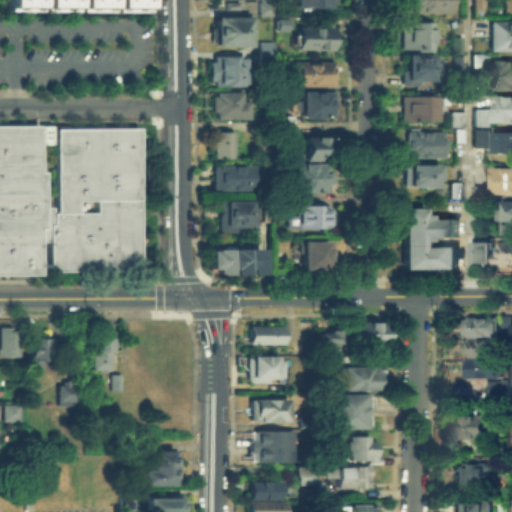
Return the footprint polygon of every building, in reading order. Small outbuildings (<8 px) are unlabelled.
[(4,0),(37,0),(37,10),(4,9),(4,0)] [(40,0),(73,0),(73,10),(40,10),(40,0)] [(76,0),(109,0),(109,10),(76,10),(76,0)] [(112,0),(145,0),(145,10),(112,10),(112,0)] [(271,0),(271,14),(257,14),(257,0),(271,0)] [(331,0),(292,0),(292,7),(331,8),(331,0)] [(445,0),(445,11),(400,10),(400,0),(445,0)] [(511,10),(502,10),(502,0),(511,0),(511,10)] [(232,44),(232,45),(227,45),(227,44),(213,43),(213,17),(253,18),(252,44),(232,44)] [(287,30),(287,18),(273,18),(273,30),(287,30)] [(511,50),(487,50),(487,21),(511,21),(511,50)] [(398,23),(432,23),(432,49),(398,49),(398,23)] [(297,28),(330,28),(330,49),(297,49),(297,28)] [(452,52),(452,35),(460,35),(460,52),(452,52)] [(256,60),(256,39),(271,39),(271,60),(256,60)] [(414,84),(397,84),(397,68),(404,68),(404,53),(434,53),(434,80),(414,80),(414,84)] [(452,71),(452,56),(461,56),(461,71),(452,71)] [(242,58),(242,85),(209,85),(209,58),(242,58)] [(511,60),(511,89),(488,89),(488,60),(511,60)] [(290,63),(332,63),(332,85),(290,85),(290,63)] [(241,93),(241,100),(248,100),(248,118),(212,118),(212,93),(241,93)] [(326,93),(325,116),(298,116),(298,93),(326,93)] [(400,95),(437,95),(437,120),(400,119),(400,95)] [(511,95),(511,121),(493,121),(493,95),(511,95)] [(471,123),(472,109),(486,109),(486,123),(471,123)] [(450,125),(450,111),(458,111),(458,125),(450,125)] [(272,126),(272,114),(289,114),(289,126),(272,126)] [(0,126),(36,126),(36,173),(41,173),(41,208),(53,208),(52,130),(135,130),(136,271),(50,271),(48,266),(36,266),(36,275),(0,275),(0,126)] [(473,146),(473,127),(486,127),(486,146),(473,146)] [(451,141),(451,130),(459,130),(459,141),(451,141)] [(511,152),(490,152),(490,131),(511,131),(511,152)] [(209,132),(232,132),(232,156),(208,156),(209,132)] [(405,138),(405,133),(442,133),(442,157),(402,157),(402,138),(405,138)] [(300,159),(300,135),(330,135),(330,159),(300,159)] [(285,191),(285,162),(327,163),(327,191),(285,191)] [(403,165),(433,165),(433,185),(403,185),(403,165)] [(211,189),(211,166),(254,166),(254,189),(211,189)] [(511,192),(492,192),(492,166),(511,166),(511,192)] [(445,183),(459,183),(459,196),(445,196),(445,183)] [(482,186),(482,198),(472,198),(472,186),(482,186)] [(240,232),(215,232),(215,202),(222,202),(222,200),(254,200),(254,225),(240,225),(240,232)] [(511,220),(499,220),(499,201),(511,201),(511,220)] [(331,207),(331,226),(296,226),(296,207),(331,207)] [(421,210),(421,218),(454,218),(454,238),(421,237),(421,246),(455,246),(455,267),(401,267),(401,210),(421,210)] [(298,268),(298,239),(325,239),(325,268),(298,268)] [(470,260),(470,239),(490,239),(490,260),(470,260)] [(511,260),(495,260),(495,240),(511,240),(511,260)] [(205,246),(259,245),(259,271),(248,271),(248,265),(242,265),(242,271),(231,271),(231,265),(225,265),(225,271),(214,271),(214,265),(205,265),(205,246)] [(461,336),(461,317),(496,317),(496,336),(461,336)] [(353,319),(388,319),(388,337),(393,337),(393,345),(353,345),(353,319)] [(279,324),(279,343),(246,343),(247,324),(279,324)] [(0,357),(0,327),(13,327),(13,357),(0,357)] [(316,330),(335,330),(335,353),(316,353),(316,330)] [(87,366),(87,336),(97,336),(97,331),(110,331),(110,349),(103,349),(103,366),(87,366)] [(25,358),(25,336),(45,336),(45,358),(25,358)] [(461,355),(461,337),(494,338),(494,355),(461,355)] [(272,354),(272,358),(280,359),(280,381),(244,381),(244,358),(248,358),(248,354),(272,354)] [(462,377),(462,357),(501,357),(501,377),(462,377)] [(337,389),(337,366),(382,366),(382,389),(337,389)] [(107,375),(117,375),(117,389),(107,389),(107,375)] [(53,403),(54,382),(59,382),(59,378),(67,378),(67,382),(74,382),(74,403),(53,403)] [(508,381),(508,402),(487,401),(487,381),(508,381)] [(327,394),(365,394),(365,428),(327,428),(327,394)] [(283,400),(283,421),(247,421),(247,399),(283,400)] [(0,404),(14,404),(14,420),(0,420),(0,404)] [(450,438),(450,416),(484,416),(484,438),(450,438)] [(311,417),(311,427),(299,427),(299,417),(311,417)] [(252,439),(252,432),(288,432),(288,460),(250,460),(250,439),(252,439)] [(367,435),(367,441),(374,441),(374,454),(367,454),(367,460),(347,460),(347,453),(343,453),(344,441),(348,441),(348,435),(367,435)] [(143,459),(143,452),(175,452),(175,485),(141,484),(141,459),(143,459)] [(459,483),(453,483),(453,465),(459,465),(459,463),(485,463),(485,483),(459,483)] [(332,474),(322,474),(322,465),(368,465),(368,488),(332,488),(332,474)] [(309,477),(309,483),(293,483),(293,477),(291,477),(291,466),(310,466),(310,477),(309,477)] [(245,497),(245,480),(277,481),(276,497),(245,497)] [(282,495),(282,484),(292,484),(292,495),(282,495)] [(130,487),(130,508),(118,508),(118,487),(130,487)] [(142,511),(142,495),(179,495),(179,511),(142,511)] [(244,511),(244,500),(284,500),(283,511),(244,511)] [(489,503),(488,511),(453,511),(453,502),(489,503)] [(344,511),(345,503),(368,504),(368,511),(344,511)]
